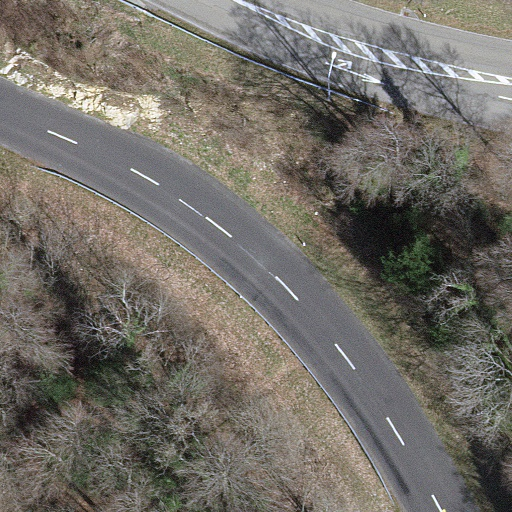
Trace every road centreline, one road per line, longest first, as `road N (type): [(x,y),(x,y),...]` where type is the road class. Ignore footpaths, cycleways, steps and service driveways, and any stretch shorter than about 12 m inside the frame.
road 1 (secondary): [(440,511),(349,362),(252,254),(140,173),(0,111)]
road 2 (primary): [(237,0),(371,52),(511,87)]
